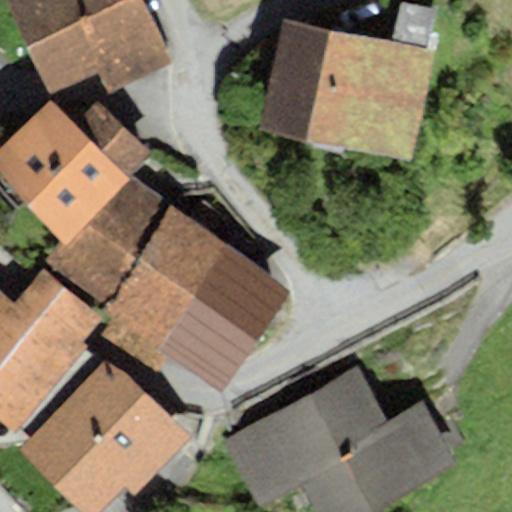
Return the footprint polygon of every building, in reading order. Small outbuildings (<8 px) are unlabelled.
[(171,62),(138,0),(1,0),(51,96),(100,70),(112,92),(171,62)] [(391,43),(426,50),(434,11),(399,4),(391,43)] [(391,43),(284,21),(261,134),(412,164),(435,52),(426,50),(391,43)] [(73,124),(51,102),(0,150),(0,169),(66,243),(129,179),(126,176),(150,151),(95,104),(73,124)] [(290,296),(129,179),(66,243),(47,261),(222,393),(290,296)] [(91,331),(101,320),(45,270),(31,287),(15,307),(0,295),(0,421),(15,434),(90,350),(79,344),(91,331)] [(135,499),(190,434),(109,358),(25,442),(17,449),(80,511),(100,511),(121,486),(135,499)] [(257,509),(299,486),(314,511),(376,511),(455,465),(418,403),(387,422),(358,368),(221,441),(257,509)]
